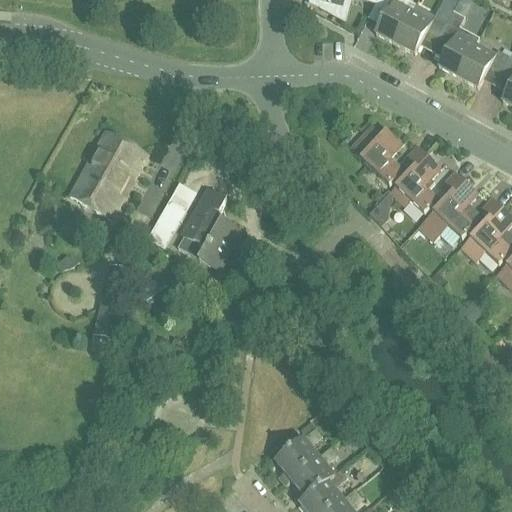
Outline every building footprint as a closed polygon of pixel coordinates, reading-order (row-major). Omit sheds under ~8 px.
[(395,47),(413,13),(406,9),(409,4),(401,0),(379,0),(376,6),(388,12),(375,36),(395,47)] [(433,24),(413,13),(395,47),(415,58),(428,34),(440,40),(447,26),(435,20),(433,24)] [(447,26),(440,40),(452,47),(439,70),(459,81),(477,47),(480,41),(460,31),(466,21),(453,14),(447,26)] [(496,58),(477,47),(459,81),(479,92),(492,68),(503,74),(511,60),(498,54),(496,58)] [(511,61),(511,60),(503,74),(511,78),(511,86),(502,104),(511,109),(511,61)] [(362,161),(361,162),(390,190),(404,174),(390,161),(402,148),(387,134),(383,138),(373,129),(351,152),(362,161)] [(112,224),(149,159),(107,135),(70,200),(112,224)] [(427,158),(410,175),(391,196),(406,210),(411,205),(425,218),(439,203),(435,199),(428,193),(435,186),(431,183),(434,180),(442,172),(427,158)] [(464,183),(425,225),(419,231),(434,245),(449,230),(463,243),(477,228),(473,225),(480,217),(470,208),(479,197),(464,183)] [(242,235),(223,224),(221,218),(228,205),(209,193),(183,239),(185,240),(179,251),(210,268),(214,270),(217,270),(221,270),(222,270),(242,235)] [(170,205),(148,244),(165,253),(187,215),(170,205)] [(511,219),(501,209),(462,251),(477,265),(486,256),(500,269),(511,256),(511,252),(510,251),(511,247),(511,239),(509,236),(507,234),(511,227),(511,219)] [(511,263),(497,278),(511,291),(511,263)] [(135,274),(110,268),(94,338),(119,344),(135,274)] [(292,484),(320,461),(311,451),(323,441),(311,426),(302,434),(307,440),(304,442),(276,465),(286,476),(280,481),(286,489),(292,484)] [(320,461),(292,484),(301,495),(295,500),(301,507),(335,479),(327,469),(339,460),(332,451),(320,461)] [(341,475),(335,479),(301,507),(304,511),(333,511),(344,503),(336,493),(348,483),(341,475)] [(344,503),(333,511),(351,511),(363,502),(356,493),(344,503)]
